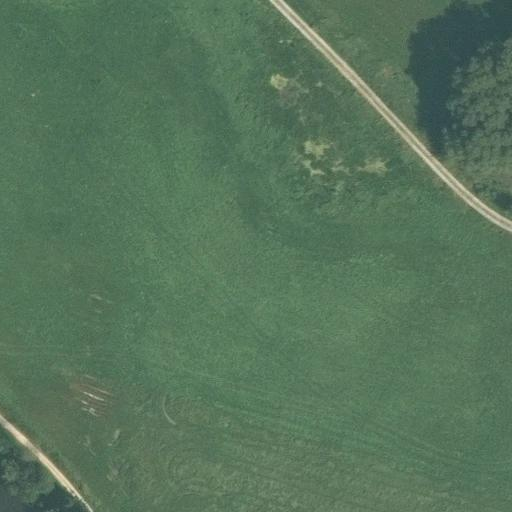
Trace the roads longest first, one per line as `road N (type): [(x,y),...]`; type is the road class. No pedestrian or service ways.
road 1 (track): [(271,0),(511,235)]
road 2 (track): [(0,421),(85,511)]
